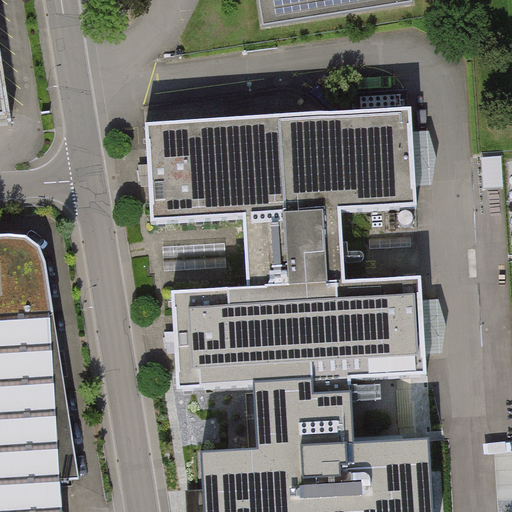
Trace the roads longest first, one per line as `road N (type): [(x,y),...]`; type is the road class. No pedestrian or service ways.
road 1 (residential): [(89,181),(141,511)]
road 2 (residential): [(61,0),(89,181)]
